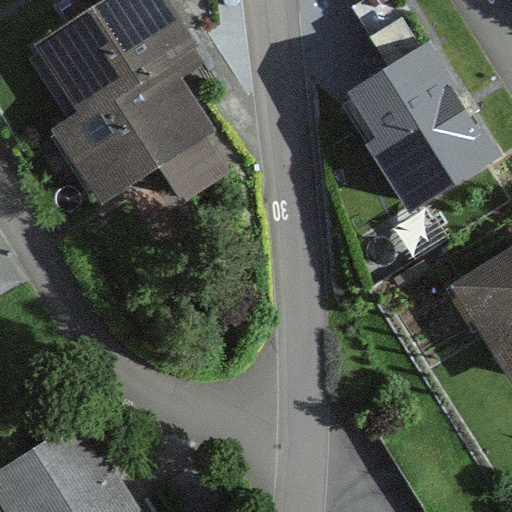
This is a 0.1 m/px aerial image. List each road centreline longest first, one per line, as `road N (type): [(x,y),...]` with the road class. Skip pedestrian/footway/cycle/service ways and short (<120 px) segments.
road 1 (residential): [(300,421),(270,0)]
road 2 (residential): [(0,192),(86,338),(147,386),(206,414),(300,421)]
